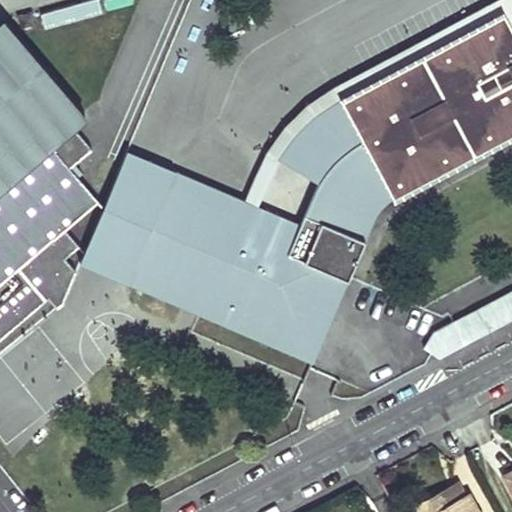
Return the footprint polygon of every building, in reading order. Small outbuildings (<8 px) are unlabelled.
[(103,9),(100,0),(84,0),(44,11),(48,25),(103,9)] [(511,0),(487,0),(333,83),(322,89),(306,100),(286,120),(272,138),(262,157),(245,197),(129,149),(82,261),(198,309),(204,294),(135,266),(170,182),(296,234),(302,220),(259,203),(272,171),(280,155),(320,177),(336,186),(343,176),(349,168),(321,140),(314,147),(296,131),(309,117),(317,111),(320,115),(329,107),(341,97),(337,90),(343,87),(344,90),(502,5),(511,23),(511,0)] [(302,220),(296,234),(170,182),(135,266),(204,294),(198,309),(261,335),(267,321),(312,339),(341,271),(350,274),(367,234),(356,230),(361,217),(368,205),(375,197),(388,185),(394,195),(511,133),(511,23),(502,5),(344,90),(343,87),(337,90),(341,97),(329,107),(320,115),(317,111),(309,117),(296,131),(314,147),(321,140),(349,168),(343,176),(336,186),(320,177),(302,220)] [(37,22),(34,10),(21,15),(23,26),(37,22)] [(0,335),(52,292),(57,298),(61,304),(64,301),(69,294),(79,270),(65,255),(79,243),(64,226),(97,198),(66,162),(88,143),(72,124),(85,113),(9,23),(0,29),(0,335)] [(384,204),(394,195),(388,185),(375,197),(368,205),(361,217),(356,230),(367,234),(371,224),(377,212),(384,204)] [(261,335),(316,358),(350,274),(341,271),(312,339),(267,321),(261,335)] [(469,339),(511,316),(511,287),(457,317),(469,339)] [(434,348),(442,353),(469,339),(457,317),(436,328),(428,344),(434,348)] [(464,496),(456,483),(442,491),(449,504),(464,496)] [(481,511),(472,492),(464,496),(449,504),(442,491),(420,502),(425,511),(481,511)]
